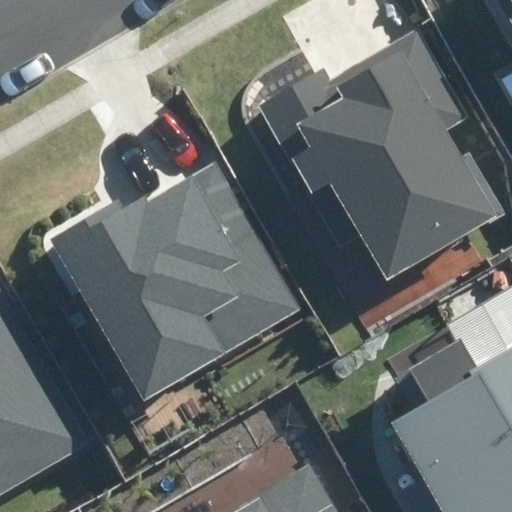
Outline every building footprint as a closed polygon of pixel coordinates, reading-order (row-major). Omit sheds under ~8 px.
[(331,183),(388,280),(504,212),(469,153),(462,157),(445,129),(467,116),(415,27),(330,77),(325,69),(259,108),(310,195),(331,183)] [(51,239),(148,401),(301,310),(214,164),(151,201),(146,194),(127,206),(121,197),(51,239)] [(0,502),(97,442),(0,285),(0,502)] [(389,426),(439,511),(511,511),(511,348),(481,366),(463,336),(410,367),(431,402),(389,426)] [(231,511),(337,511),(311,466),(231,511)]
